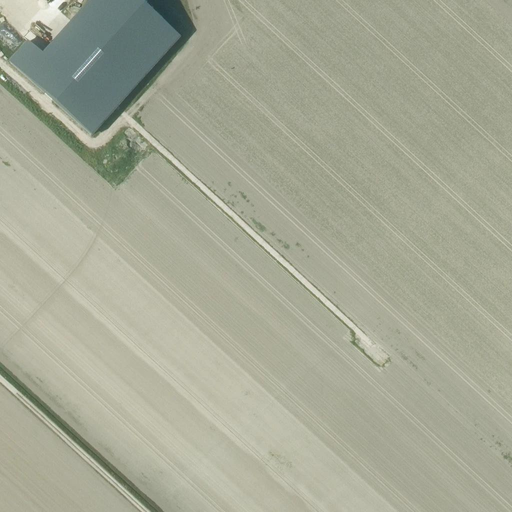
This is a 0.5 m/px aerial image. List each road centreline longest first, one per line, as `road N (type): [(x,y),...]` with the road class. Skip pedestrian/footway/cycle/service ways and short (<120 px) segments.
road 1 (track): [(0,67),(88,147),(124,115),(384,357)]
road 2 (track): [(0,378),(145,511)]
